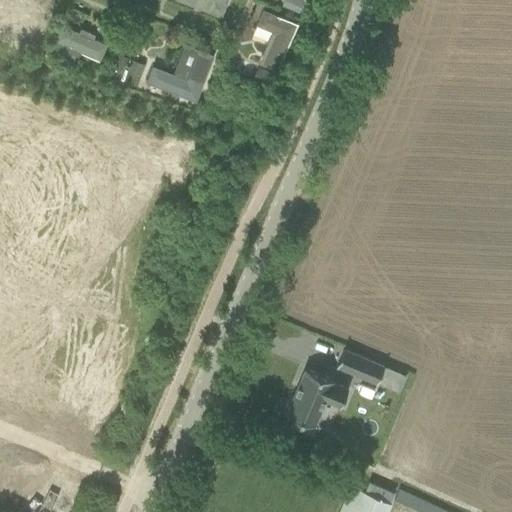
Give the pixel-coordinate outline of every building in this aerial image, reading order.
[(184,0),(223,15),(229,0),(184,0)] [(259,60),(280,69),(300,22),(262,6),(254,25),(271,32),(259,60)] [(63,24),(53,50),(98,67),(108,40),(63,24)] [(185,42),(177,70),(153,62),(147,83),(200,99),(214,51),(185,42)] [(109,61),(104,76),(117,81),(126,57),(117,53),(113,63),(109,61)] [(131,59),(123,80),(135,84),(143,63),(131,59)] [(257,65),(251,79),(269,87),(275,73),(257,65)] [(342,347),(335,364),(375,382),(383,364),(342,347)] [(333,380),(304,368),(285,412),(314,424),(315,423),(312,422),(323,395),(339,402),(338,405),(340,405),(347,388),(332,381),(333,380)]
